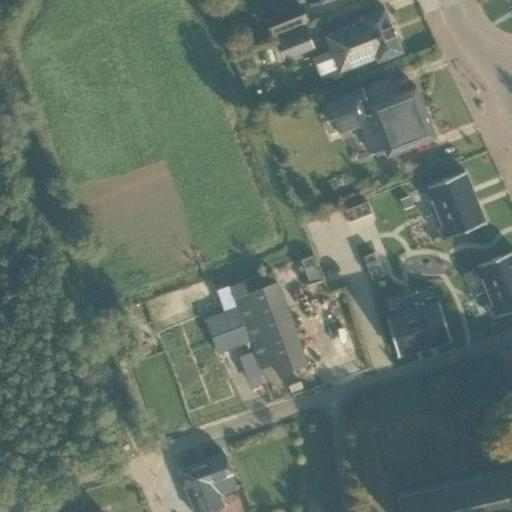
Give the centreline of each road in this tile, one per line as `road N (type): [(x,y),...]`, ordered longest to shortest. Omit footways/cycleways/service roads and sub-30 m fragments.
road 1 (residential): [(141,460),(333,394)]
road 2 (residential): [(333,394),(511,334)]
road 3 (residential): [(0,505),(141,460)]
